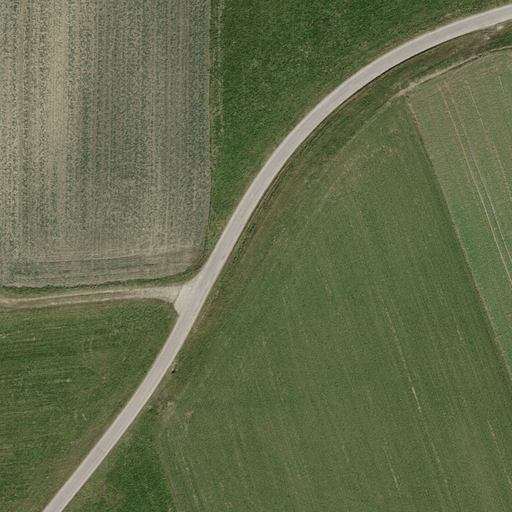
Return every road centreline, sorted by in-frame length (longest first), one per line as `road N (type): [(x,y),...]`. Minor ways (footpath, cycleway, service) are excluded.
road 1 (unclassified): [(44,511),(127,413),(263,177),(333,101),(413,47),(511,11)]
road 2 (track): [(196,302),(171,291),(9,305),(0,296)]
